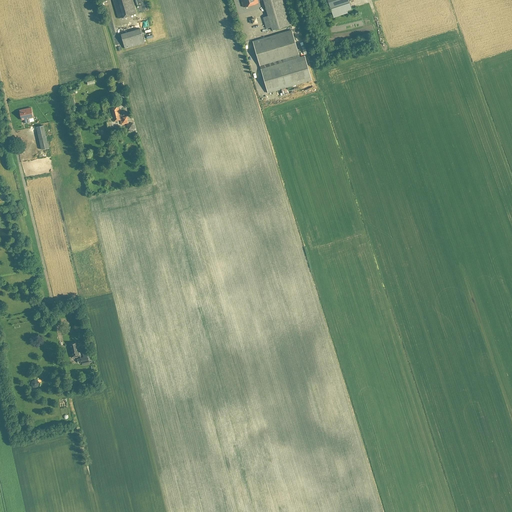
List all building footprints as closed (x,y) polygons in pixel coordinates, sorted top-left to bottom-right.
[(112,0),(118,18),(136,13),(131,0),(112,0)] [(263,17),(266,29),(271,27),(272,30),(292,25),(284,0),(263,0),(268,16),(263,17)] [(348,0),(327,0),(331,9),(350,3),(348,0)] [(342,9),(339,10),(340,13),(333,14),(334,18),(346,15),(345,11),(343,11),(342,9)] [(144,43),(140,29),(120,34),(125,49),(144,43)] [(292,30),(252,42),(260,66),(299,54),(292,30)] [(312,80),(305,56),(260,69),(268,93),(312,80)] [(126,113),(125,113),(120,115),(118,107),(110,109),(113,122),(120,120),(121,125),(128,124),(126,113)] [(24,120),(25,123),(30,122),(29,118),(33,117),(31,108),(19,110),(21,120),(24,120)] [(43,125),(36,127),(41,150),(48,149),(43,125)] [(70,348),(69,349),(71,358),(80,355),(79,348),(79,347),(79,345),(77,345),(76,343),(69,344),(70,348)] [(88,356),(80,358),(82,364),(89,363),(88,356)]
